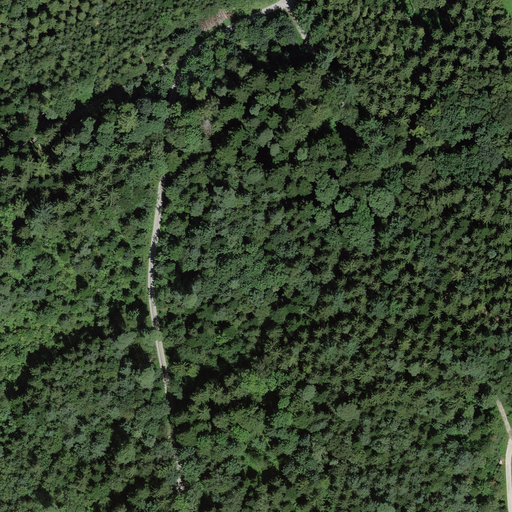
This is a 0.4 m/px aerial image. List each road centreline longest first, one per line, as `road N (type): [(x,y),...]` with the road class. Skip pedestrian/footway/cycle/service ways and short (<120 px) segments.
road 1 (track): [(508,436),(446,280),(303,41),(288,0)]
road 2 (track): [(191,52),(164,154),(154,286),(181,511)]
road 3 (track): [(0,161),(191,52)]
